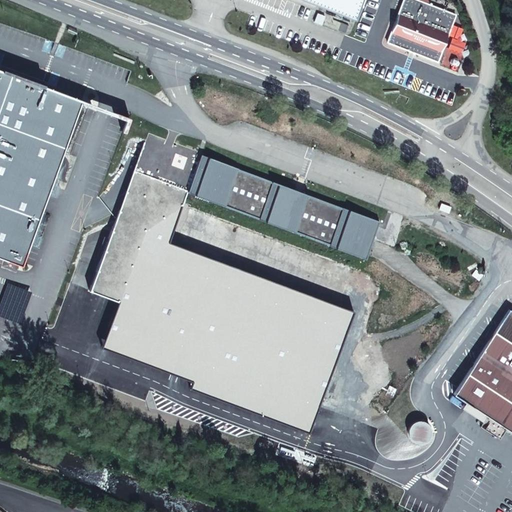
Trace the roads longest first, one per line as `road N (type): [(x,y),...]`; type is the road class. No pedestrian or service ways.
road 1 (primary): [(45,0),(347,115),(423,157)]
road 2 (primary): [(447,147),(356,95),(110,0)]
road 3 (unknown): [(223,0),(484,97)]
road 4 (residential): [(447,147),(484,97),(489,63),(471,0)]
